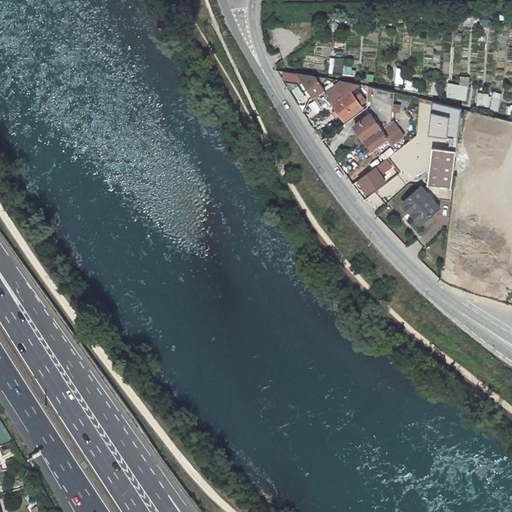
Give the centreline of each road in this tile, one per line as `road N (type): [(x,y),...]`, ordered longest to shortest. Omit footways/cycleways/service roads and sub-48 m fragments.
road 1 (unclassified): [(511,344),(455,309),(324,167),(255,57),(237,0)]
road 2 (trunk): [(158,496),(0,256)]
road 3 (trunk): [(132,511),(0,299)]
road 4 (trunk): [(0,360),(92,511)]
